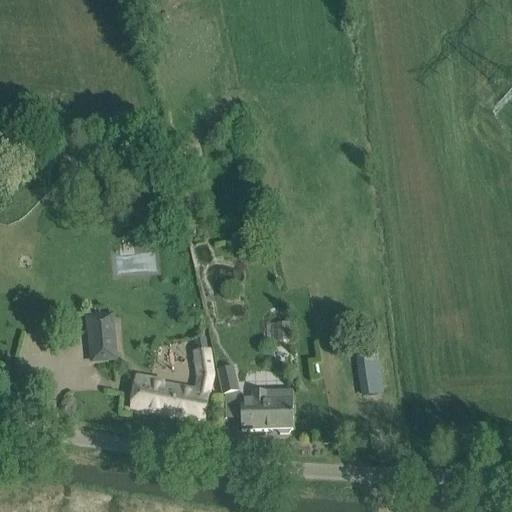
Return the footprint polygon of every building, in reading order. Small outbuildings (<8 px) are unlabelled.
[(185,148),(169,152),(184,214),(195,212),(186,172),(190,171),(185,148)] [(78,165),(77,165),(62,163),(59,163),(56,190),(75,192),(78,165)] [(135,272),(155,269),(153,253),(133,257),(135,272)] [(111,316),(88,319),(93,363),(116,360),(111,316)] [(289,324),(277,325),(277,326),(277,342),(278,343),(290,343),(289,324)] [(208,352),(197,353),(196,353),(195,353),(199,379),(196,392),(191,391),(163,386),(164,383),(137,379),(131,410),(191,420),(204,423),(209,395),(213,377),(209,351),(208,352)] [(382,394),(376,353),(358,356),(364,397),(382,394)] [(233,369),(218,372),(223,397),(239,393),(233,369)] [(280,435),(289,435),(292,431),(294,431),(293,402),(293,392),(252,393),(253,403),(242,403),(242,401),(241,401),(242,432),(277,431),(280,435)]
